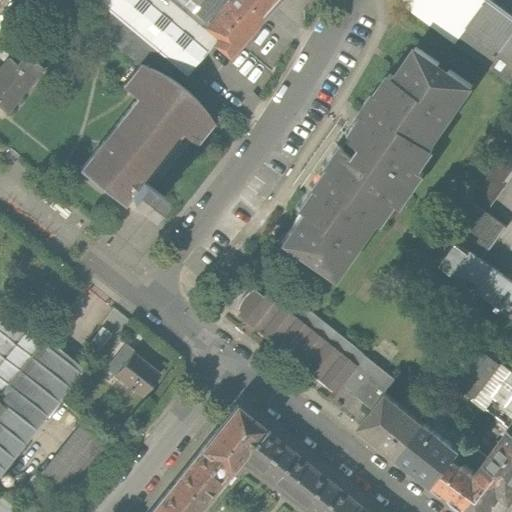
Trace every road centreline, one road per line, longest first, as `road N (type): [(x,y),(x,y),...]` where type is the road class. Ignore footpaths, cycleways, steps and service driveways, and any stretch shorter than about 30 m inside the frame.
road 1 (residential): [(152,299),(297,100),(344,0)]
road 2 (residential): [(433,511),(238,364)]
road 3 (residential): [(121,511),(238,364)]
